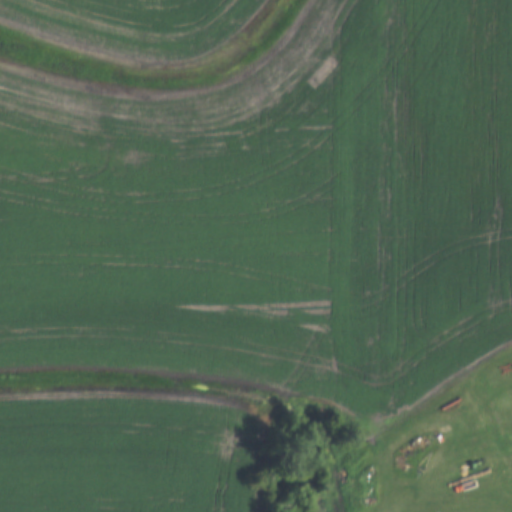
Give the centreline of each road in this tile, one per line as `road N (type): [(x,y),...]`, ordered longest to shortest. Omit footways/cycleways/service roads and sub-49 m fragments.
road 1 (track): [(470,484),(511,491),(505,454),(470,484),(388,511)]
road 2 (track): [(389,511),(373,441),(350,409),(318,391)]
